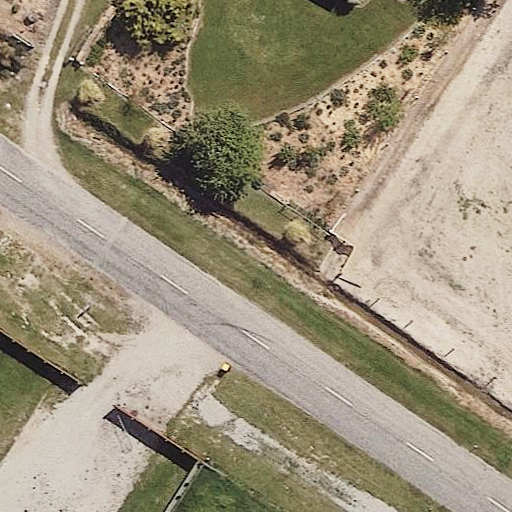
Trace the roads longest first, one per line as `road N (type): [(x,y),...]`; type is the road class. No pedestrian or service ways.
road 1 (unclassified): [(490,511),(0,175)]
road 2 (track): [(23,191),(79,0)]
